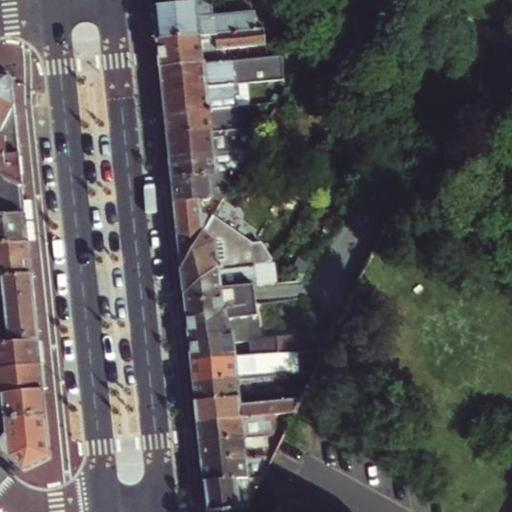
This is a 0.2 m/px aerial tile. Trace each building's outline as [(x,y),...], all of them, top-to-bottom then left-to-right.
[(268,8),(267,0),(249,0),(247,0),(249,10),(268,8)] [(236,1),(155,10),(158,40),(258,31),(256,16),(216,19),(215,11),(237,9),(236,1)] [(303,27),(286,13),(282,29),(297,28),(303,27)] [(303,27),(297,28),(299,56),(309,55),(318,39),(303,27)] [(267,31),(258,31),(158,40),(161,68),(207,64),(207,58),(221,57),(220,50),(233,49),(269,45),(267,31)] [(207,58),(207,64),(235,62),(233,49),(220,50),(221,57),(207,58)] [(164,94),(237,87),(235,62),(207,64),(161,68),(164,94)] [(0,72),(0,129),(2,130),(0,134),(6,137),(8,151),(20,151),(11,73),(0,72)] [(237,99),(237,87),(164,94),(166,116),(212,111),(211,102),(237,99)] [(240,129),(238,109),(212,111),(166,116),(168,135),(240,129)] [(267,127),(240,129),(168,135),(170,158),(229,153),(247,152),(253,151),(261,138),(267,127)] [(0,134),(2,130),(0,129),(0,152),(6,155),(8,151),(6,137),(0,134)] [(0,169),(0,174),(23,184),(20,151),(8,151),(6,155),(0,169)] [(253,151),(247,152),(229,153),(170,158),(173,180),(239,174),(253,151)] [(0,243),(29,241),(23,184),(0,174),(0,243)] [(231,189),(233,184),(239,174),(173,180),(175,205),(211,202),(217,193),(222,195),(226,197),(231,189)] [(212,221),(226,197),(222,195),(217,193),(211,202),(175,205),(182,271),(212,221)] [(221,273),(255,269),(270,267),(272,267),(279,261),(268,247),(259,248),(212,221),(182,271),(185,296),(221,273)] [(0,277),(33,273),(29,241),(0,243),(0,277)] [(270,267),(255,269),(221,273),(185,296),(188,319),(222,291),(257,288),(281,285),(279,261),(272,267),(270,267)] [(10,343),(40,340),(33,273),(0,277),(0,299),(6,299),(10,343)] [(325,353),(334,336),(262,342),(257,288),(222,291),(188,319),(193,364),(291,356),(325,353)] [(0,369),(43,365),(40,340),(10,343),(0,344),(0,369)] [(293,375),(291,356),(193,364),(194,383),(273,377),(293,375)] [(0,395),(45,390),(43,365),(0,369),(0,395)] [(274,387),(273,377),(194,383),(197,404),(244,399),(260,398),(259,389),(274,387)] [(0,420),(48,416),(45,390),(0,395),(0,420)] [(199,424),(272,417),(295,415),(304,395),(295,394),(282,396),(283,400),(295,399),(295,404),(245,409),(244,399),(197,404),(199,424)] [(0,446),(26,471),(53,457),(48,416),(0,420),(0,446)] [(201,444),(260,438),(268,437),(267,426),(273,425),(272,417),(199,424),(201,444)] [(203,465),(255,459),(266,458),(272,460),(280,444),(261,446),(260,438),(201,444),(203,465)] [(205,483),(241,480),(240,472),(251,471),(251,464),(256,464),(255,459),(203,465),(205,483)] [(252,500),(262,479),(241,480),(205,483),(208,511),(233,511),(244,511),(242,497),(245,495),(248,500),(252,500)]
